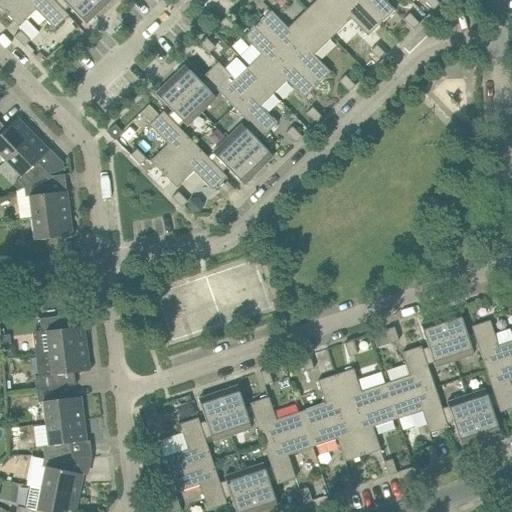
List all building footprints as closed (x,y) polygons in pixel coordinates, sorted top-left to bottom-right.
[(0,0),(0,7),(5,13),(18,0),(0,0)] [(64,11),(60,7),(53,0),(18,0),(5,13),(18,27),(35,10),(54,29),(68,15),(64,11)] [(53,0),(60,7),(64,11),(69,7),(85,24),(100,10),(109,0),(53,0)] [(315,0),(306,10),(319,23),(342,0),(315,0)] [(381,23),(376,18),(358,0),(342,0),(319,23),(332,37),(350,19),(367,36),(381,23)] [(358,0),(376,18),(381,23),(394,10),(384,0),(358,0)] [(423,0),(433,10),(439,4),(435,0),(423,0)] [(270,10),(257,23),(287,54),(319,23),(306,10),(287,28),(270,10)] [(412,29),(419,23),(409,13),(402,19),(412,29)] [(219,23),(229,34),(235,27),(225,17),(219,23)] [(257,23),(243,37),(260,54),(247,67),(260,80),(287,54),(257,23)] [(330,72),(313,55),(332,37),(319,23),(287,54),(311,80),(317,85),(330,72)] [(23,47),(29,41),(20,30),(13,36),(23,47)] [(198,43),(208,53),(215,47),(205,37),(198,43)] [(379,61),(386,55),(376,45),(370,51),(379,61)] [(317,85),(311,80),(287,54),(260,80),(273,94),(286,81),(303,98),(317,85)] [(217,62),(203,76),(205,78),(216,87),(234,105),(260,80),(247,67),(234,79),(217,62)] [(155,94),(161,100),(171,111),(167,116),(177,126),(181,121),(186,126),(201,112),(214,98),(210,93),(216,87),(205,78),(201,83),(184,65),(170,79),(155,94)] [(348,91),(354,85),(345,75),(338,81),(348,91)] [(260,106),(273,94),(260,80),(234,105),(250,122),(260,135),(262,137),(277,123),(260,106)] [(315,123),(322,117),(312,107),(305,113),(315,123)] [(148,125),(156,133),(167,144),(150,161),(163,174),(194,143),(177,126),(167,116),(163,111),(148,125)] [(0,122),(0,156),(4,161),(5,161),(33,134),(17,118),(5,129),(0,122)] [(211,152),(214,155),(210,159),(219,169),(222,172),(226,168),(243,185),(258,171),(272,156),(256,139),(260,135),(250,122),(245,127),(241,123),(226,138),(211,152)] [(114,141),(122,132),(114,124),(106,132),(114,141)] [(295,143),(301,137),(291,126),(285,133),(295,143)] [(33,134),(5,161),(4,161),(20,178),(17,181),(24,188),(50,175),(50,174),(37,161),(48,150),(33,134)] [(222,172),(219,169),(210,159),(194,143),(163,174),(176,188),(193,171),(211,190),(226,176),(222,172)] [(146,159),(136,149),(130,155),(140,165),(146,159)] [(50,179),(50,175),(24,188),(18,191),(16,192),(19,220),(31,218),(69,213),(67,191),(52,193),(50,179)] [(17,181),(13,185),(18,191),(24,188),(17,181)] [(181,208),(187,202),(177,191),(171,197),(181,208)] [(31,253),(58,250),(56,237),(72,235),(69,213),(31,218),(34,240),(29,240),(31,253)] [(420,324),(422,330),(428,347),(421,349),(426,364),(433,361),(435,367),(453,360),(472,352),(471,347),(476,345),(472,332),(466,334),(459,311),(439,318),(420,324)] [(39,318),(41,331),(41,332),(33,333),(36,355),(86,348),(84,326),(74,327),(73,314),(39,318)] [(489,320),(471,326),(472,332),(476,345),(485,369),(511,360),(511,340),(498,345),(489,320)] [(385,329),(390,343),(398,340),(394,327),(385,329)] [(344,343),(348,357),(357,354),(352,341),(344,343)] [(420,346),(402,352),(409,375),(385,383),(391,401),(433,387),(426,364),(421,349),(420,346)] [(86,348),(36,355),(38,376),(34,377),(35,390),(63,386),(75,385),(73,372),(89,370),(86,348)] [(301,358),(305,371),(313,369),(309,355),(301,358)] [(511,388),(510,381),(511,380),(511,360),(485,369),(493,391),(498,407),(499,412),(511,408),(511,388)] [(353,368),(335,374),(348,415),(391,401),(385,383),(360,391),(353,368)] [(259,372),(264,385),(272,382),(267,369),(259,372)] [(335,374),(317,380),(325,403),(300,411),(306,429),(348,415),(335,374)] [(198,398),(200,405),(205,421),(199,423),(203,437),(210,435),(212,440),(231,434),(250,427),(249,422),(255,420),(250,406),(244,408),(237,385),(217,392),(198,398)] [(63,386),(35,390),(37,402),(41,401),(44,424),(83,419),(80,396),(65,398),(63,386)] [(446,424),(441,409),(433,387),(391,401),(397,419),(421,410),(429,433),(448,427),(446,424)] [(447,402),(448,406),(441,409),(446,424),(453,422),(460,445),(479,438),(499,432),(491,409),(498,407),(493,391),(485,394),(484,389),(465,396),(447,402)] [(249,403),(250,406),(255,420),(263,443),(306,429),(300,411),(275,419),(268,397),(249,403)] [(391,401),(348,415),(360,449),(362,456),(380,450),(372,427),(397,419),(391,401)] [(181,417),(194,413),(190,403),(177,407),(181,417)] [(362,456),(360,449),(348,415),(306,429),(312,447),(337,439),(344,462),(362,456)] [(179,424),(182,434),(187,449),(164,457),(170,474),(211,461),(203,437),(199,423),(197,418),(179,424)] [(44,424),(47,445),(42,446),(43,456),(71,457),(69,443),(86,441),(83,419),(44,424)] [(287,455),(312,447),(306,429),(263,443),(271,465),(275,481),(276,484),(295,478),(287,455)] [(153,456),(162,454),(157,440),(149,443),(153,456)] [(429,461),(438,459),(433,445),(425,448),(429,461)] [(71,457),(43,456),(41,466),(44,466),(40,489),(68,494),(78,496),(83,474),(68,471),(71,457)] [(388,475),(396,472),(392,459),(383,462),(388,475)] [(199,485),(205,502),(207,510),(226,504),(224,498),(219,483),(211,461),(170,474),(176,492),(199,485)] [(224,476),(226,481),(219,483),(224,498),(230,496),(235,511),(258,511),(277,506),(269,483),(275,481),(271,465),(263,468),(262,464),(243,470),(224,476)] [(345,490),(353,487),(348,473),(340,476),(345,490)] [(74,511),(78,496),(68,494),(40,489),(30,487),(26,508),(17,506),(16,511),(29,511),(30,509),(35,510),(44,511),(74,511)] [(303,503),(312,501),(307,487),(299,490),(303,503)] [(171,511),(173,511),(180,510),(176,496),(168,499),(171,511)]
